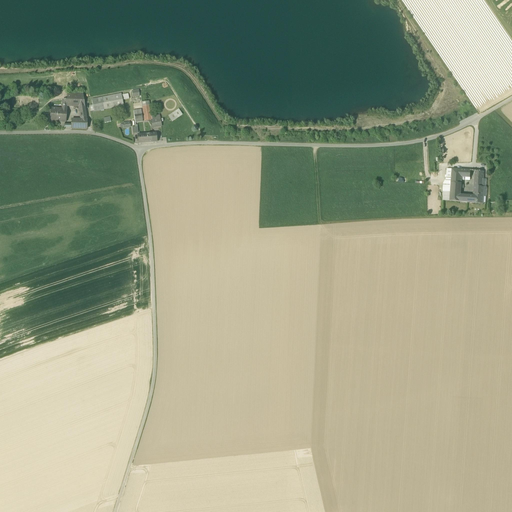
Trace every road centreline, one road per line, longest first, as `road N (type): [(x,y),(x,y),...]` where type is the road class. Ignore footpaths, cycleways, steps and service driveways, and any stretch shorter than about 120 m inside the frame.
road 1 (unclassified): [(137,148),(416,141),(511,98)]
road 2 (residential): [(113,511),(154,366),(137,148)]
road 3 (unclassified): [(0,132),(100,134),(137,148)]
